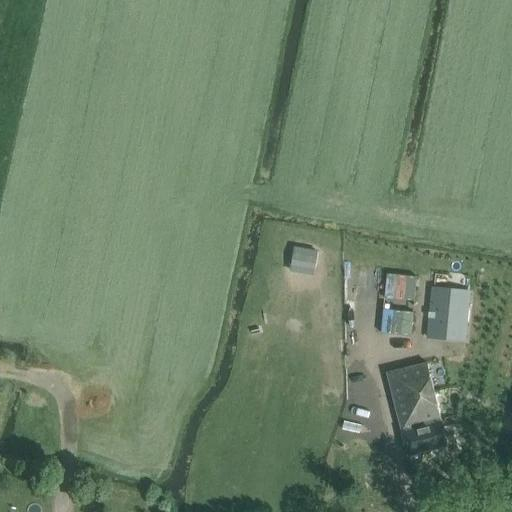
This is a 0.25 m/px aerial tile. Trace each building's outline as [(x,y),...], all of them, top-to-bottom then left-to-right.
[(295,248),(292,264),(316,269),(319,252),(295,248)] [(398,285),(437,287),(438,262),(399,260),(398,285)] [(433,288),(428,339),(467,343),(472,292),(433,288)] [(448,446),(427,363),(388,373),(409,456),(448,446)] [(361,468),(359,492),(373,493),(374,469),(361,468)]
